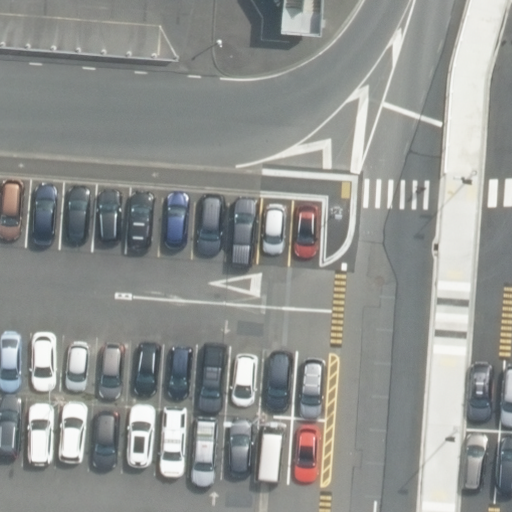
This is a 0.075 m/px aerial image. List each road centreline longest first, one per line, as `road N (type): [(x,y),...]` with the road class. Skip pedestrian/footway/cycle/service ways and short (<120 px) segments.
road 1 (unclassified): [(437,0),(396,192),(372,511)]
road 2 (unclassified): [(389,0),(343,68),(276,111),(209,125),(85,116)]
